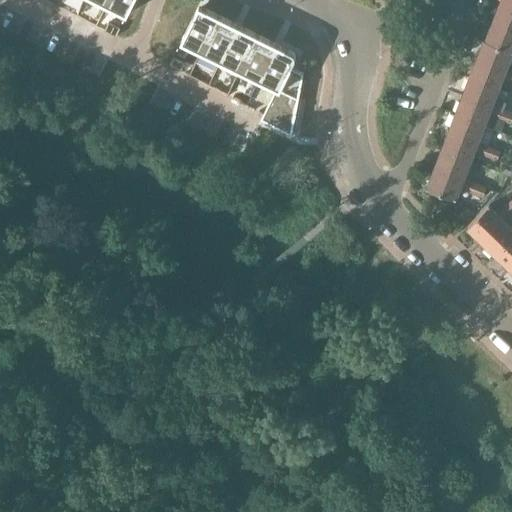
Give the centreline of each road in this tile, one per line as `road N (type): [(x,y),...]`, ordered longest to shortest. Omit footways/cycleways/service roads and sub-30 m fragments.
road 1 (residential): [(384,199),(471,0)]
road 2 (residential): [(384,199),(511,331)]
road 3 (residential): [(361,43),(351,144),(384,199)]
